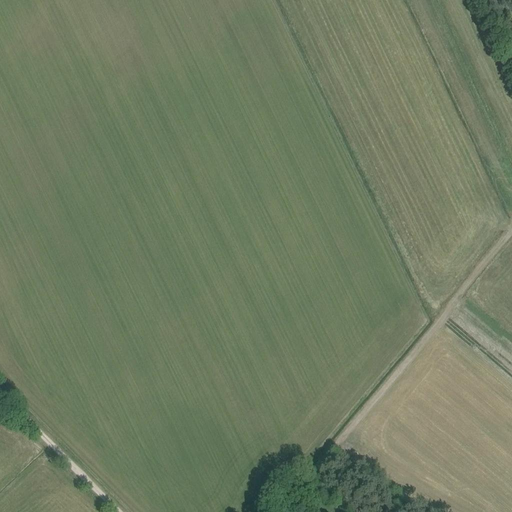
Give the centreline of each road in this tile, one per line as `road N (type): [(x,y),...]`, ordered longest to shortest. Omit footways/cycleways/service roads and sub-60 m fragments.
road 1 (track): [(278,511),(511,236)]
road 2 (track): [(0,393),(116,511)]
